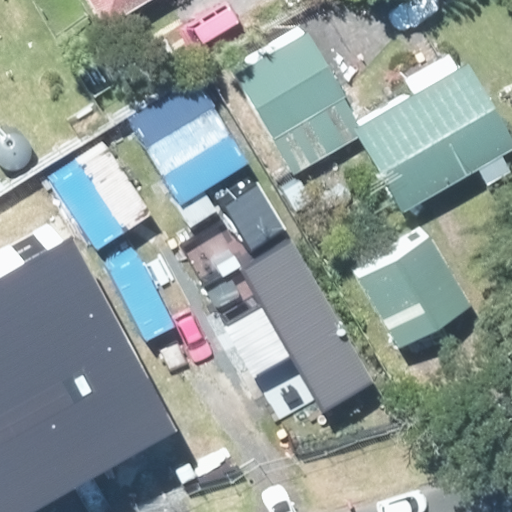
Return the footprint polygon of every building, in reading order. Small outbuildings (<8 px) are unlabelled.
[(119,0),(80,0),(91,17),(119,0)] [(348,116),(335,92),(296,25),(225,66),(284,167),(351,128),(391,200),(500,137),(454,56),(447,59),(403,84),(348,116)] [(306,194),(292,171),(271,183),(285,207),(306,194)] [(384,229),(397,247),(415,234),(401,216),(384,229)] [(0,511),(33,511),(180,429),(52,221),(0,249),(0,511)] [(441,315),(415,326),(425,350),(451,338),(441,315)]
